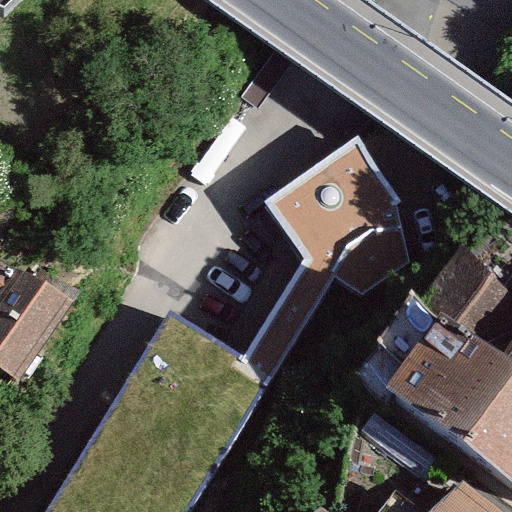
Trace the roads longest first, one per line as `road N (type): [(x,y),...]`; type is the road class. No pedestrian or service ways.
road 1 (residential): [(16,511),(216,174),(298,74)]
road 2 (tertiary): [(261,0),(511,169)]
